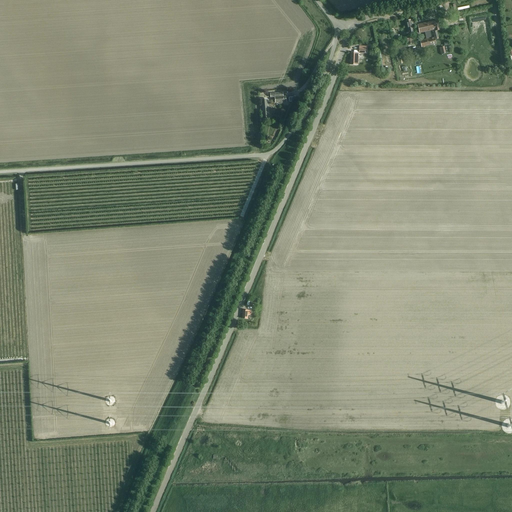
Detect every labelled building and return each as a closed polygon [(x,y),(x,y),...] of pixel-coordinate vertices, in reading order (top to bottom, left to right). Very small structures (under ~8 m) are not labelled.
[(424,24),(417,25),(419,33),(425,32),(426,40),(431,39),(429,31),(434,30),(434,31),(440,30),(438,20),(424,24)] [(421,47),(436,44),(435,38),(431,39),(426,40),(420,41),(421,47)] [(351,53),(351,64),(358,65),(358,57),(364,57),(364,53),(359,53),(358,53),(351,53)] [(283,92),(270,94),(271,97),(275,97),(275,103),(286,102),(285,96),(283,96),(283,92)] [(242,309),(242,318),(247,318),(247,315),(250,315),(251,310),(242,309)]
